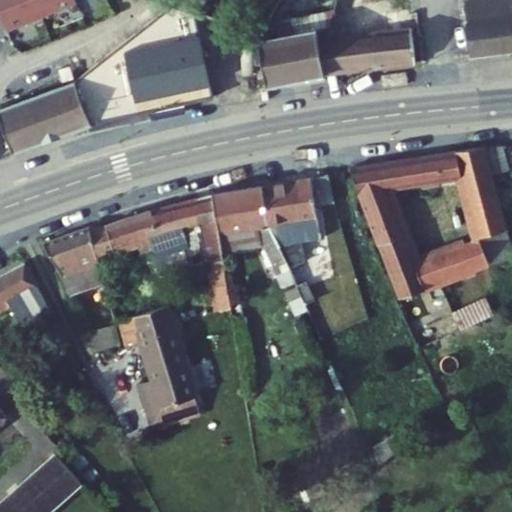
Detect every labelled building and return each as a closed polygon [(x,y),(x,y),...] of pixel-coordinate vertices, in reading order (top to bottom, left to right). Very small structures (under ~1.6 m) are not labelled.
[(0,0),(0,27),(34,14),(28,0),(0,0)] [(69,0),(28,0),(34,14),(69,0)] [(326,0),(325,6),(333,8),(335,0),(333,0),(326,0)] [(334,0),(335,0),(333,8),(345,11),(348,0),(334,0)] [(362,29),(333,33),(338,69),(416,58),(410,23),(399,24),(396,5),(389,6),(387,0),(361,0),(359,0),(362,29)] [(511,0),(467,0),(472,51),(511,46),(511,0)] [(343,23),(345,11),(333,8),(331,20),(343,23)] [(314,23),(292,28),(298,75),(322,71),(318,37),(328,34),(314,23)] [(260,36),(266,81),(298,75),(292,28),(260,36)] [(333,33),(328,34),(318,37),(322,71),(338,69),(333,33)] [(99,57),(75,74),(92,120),(120,113),(111,89),(99,57)] [(75,74),(0,102),(0,122),(10,149),(92,120),(75,74)] [(111,89),(120,113),(149,106),(143,82),(111,89)] [(483,142),(349,166),(399,294),(510,255),(483,142)] [(330,170),(309,174),(314,201),(334,198),(330,170)] [(309,174),(259,182),(269,231),(288,268),(296,263),(301,261),(292,238),(320,234),(314,201),(309,174)] [(259,182),(211,192),(219,248),(256,240),(274,276),(288,268),(269,231),(259,182)] [(211,192),(193,196),(198,218),(207,258),(208,258),(220,255),(219,248),(211,192)] [(107,221),(103,222),(111,242),(136,233),(138,243),(151,240),(156,264),(184,258),(180,243),(198,239),(194,219),(198,218),(193,196),(157,204),(107,221)] [(103,222),(87,226),(98,261),(105,260),(106,262),(111,261),(110,258),(116,257),(103,222)] [(87,226),(43,237),(69,285),(103,275),(98,261),(87,226)] [(228,313),(220,255),(208,258),(216,315),(228,313)] [(0,299),(5,297),(16,317),(44,301),(20,256),(0,265),(0,299)] [(299,272),(296,263),(288,268),(291,276),(299,272)] [(299,272),(291,276),(295,286),(303,281),(299,272)] [(303,281),(295,286),(303,305),(313,301),(305,280),(303,281)] [(166,301),(123,316),(130,339),(143,334),(160,381),(169,406),(199,395),(166,301)] [(116,315),(88,320),(99,340),(123,334),(116,315)] [(160,381),(146,386),(159,428),(204,412),(199,395),(169,406),(160,381)] [(0,416),(8,410),(0,399),(0,416)] [(319,449),(356,439),(344,399),(308,410),(319,449)] [(387,428),(357,442),(363,457),(394,444),(387,428)] [(61,449),(0,502),(0,511),(42,511),(85,475),(61,449)]
